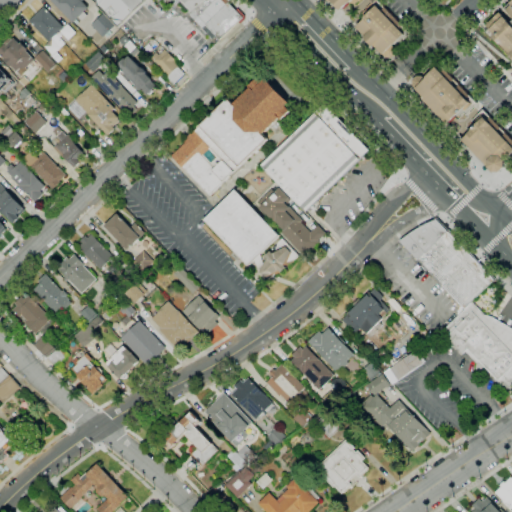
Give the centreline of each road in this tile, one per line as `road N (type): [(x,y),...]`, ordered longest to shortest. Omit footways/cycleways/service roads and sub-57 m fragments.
road 1 (residential): [(365,243),(268,330),(99,427),(0,508)]
road 2 (residential): [(276,15),(0,278)]
road 3 (residential): [(195,511),(0,333)]
road 4 (primary): [(495,213),(354,64)]
road 5 (primary): [(379,123),(396,128),(467,200),(495,213)]
road 6 (primary): [(276,15),(379,123)]
